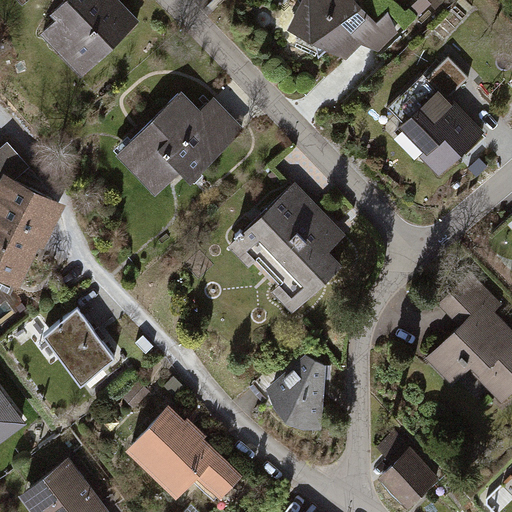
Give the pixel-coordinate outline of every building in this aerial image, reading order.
[(37,39),(79,81),(137,25),(113,0),(58,0),(61,2),(44,18),(51,26),(37,39)] [(299,0),(284,33),(343,62),(359,46),(376,60),(399,39),(386,15),(374,26),(348,0),(299,0)] [(429,14),(420,4),(409,14),(419,24),(429,14)] [(407,122),(393,135),(439,181),(481,139),(460,118),(474,104),(450,79),(418,111),(413,105),(402,116),(407,122)] [(178,95),(109,159),(150,202),(175,178),(186,189),(242,136),(209,101),(196,114),(178,95)] [(0,148),(0,183),(9,188),(27,173),(5,145),(0,148)] [(0,289),(9,294),(31,251),(40,255),(60,214),(9,188),(0,183),(0,289)] [(291,189),(227,250),(251,275),(255,271),(275,291),(270,295),(290,316),(340,268),(327,254),(343,239),(316,211),(293,187),(291,189)] [(500,309),(468,277),(435,309),(455,328),(424,359),(450,385),(464,372),(499,407),(511,394),(511,336),(492,317),(500,309)] [(74,310),(39,336),(85,397),(104,383),(98,375),(114,363),(74,310)] [(302,360),(256,398),(276,426),(315,437),(324,370),(302,360)] [(140,385),(121,400),(129,411),(149,396),(140,385)] [(0,394),(0,441),(22,425),(0,394)] [(162,410),(117,455),(169,506),(189,486),(210,507),(235,481),(198,445),(203,440),(182,420),(178,425),(162,410)] [(434,481),(406,449),(372,479),(401,510),(434,481)] [(102,511),(66,461),(12,500),(20,511),(102,511)]
